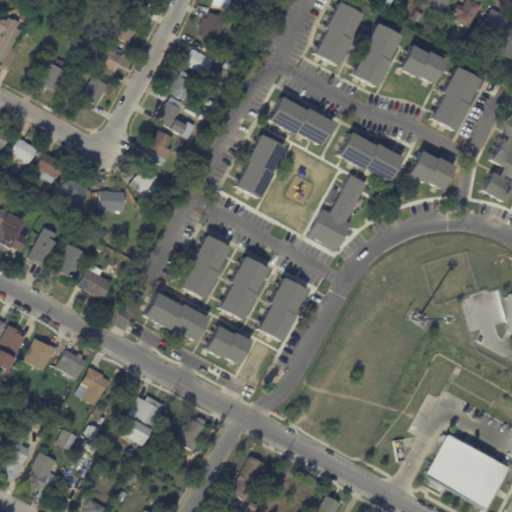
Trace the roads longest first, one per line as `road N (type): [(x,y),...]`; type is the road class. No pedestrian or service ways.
road 1 (residential): [(0,284),(418,511)]
road 2 (residential): [(0,94),(105,150),(178,0)]
